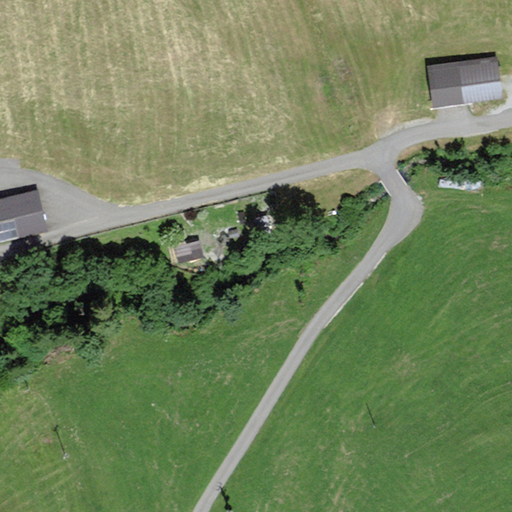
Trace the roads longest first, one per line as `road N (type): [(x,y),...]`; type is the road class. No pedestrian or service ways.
road 1 (residential): [(378,153),(403,217),(304,342),(200,511)]
road 2 (residential): [(378,153),(0,258)]
road 3 (residential): [(511,118),(378,153)]
